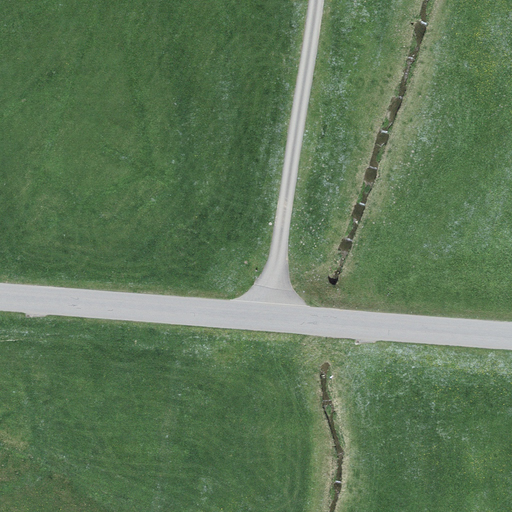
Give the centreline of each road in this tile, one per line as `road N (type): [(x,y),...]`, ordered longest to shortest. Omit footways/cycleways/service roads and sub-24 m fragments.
road 1 (tertiary): [(0,294),(511,333)]
road 2 (track): [(267,316),(316,0)]
